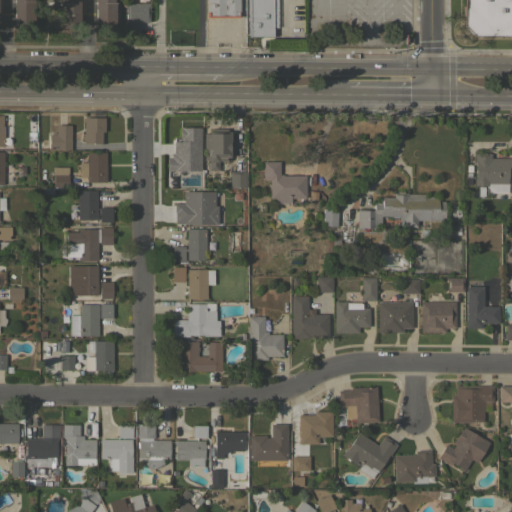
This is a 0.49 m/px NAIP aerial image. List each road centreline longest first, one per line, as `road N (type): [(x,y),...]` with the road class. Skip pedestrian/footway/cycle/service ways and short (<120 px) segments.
road 1 (residential): [(511,364),(354,362),(261,394),(0,393)]
road 2 (residential): [(146,393),(141,96)]
road 3 (primary): [(430,67),(220,66)]
road 4 (primary): [(141,96),(347,94)]
road 5 (primary): [(0,94),(141,96)]
road 6 (primary): [(141,66),(0,64)]
